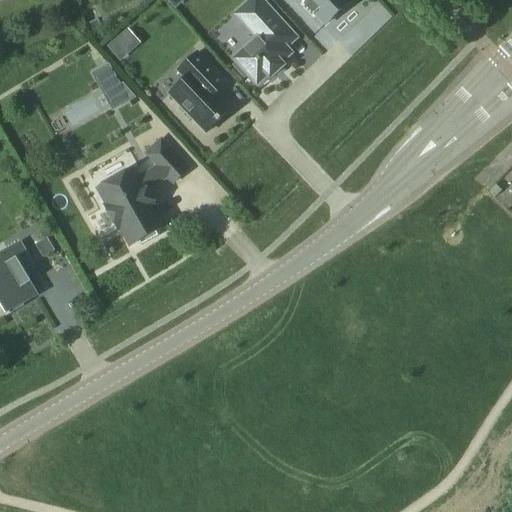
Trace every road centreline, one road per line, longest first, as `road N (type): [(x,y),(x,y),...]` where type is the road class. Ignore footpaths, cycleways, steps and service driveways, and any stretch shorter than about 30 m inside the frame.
road 1 (residential): [(389,191),(295,269),(0,447)]
road 2 (residential): [(511,42),(425,136),(389,191)]
road 3 (residential): [(389,191),(511,92)]
